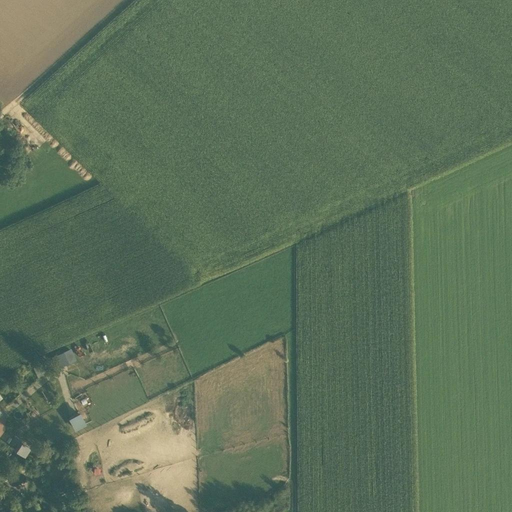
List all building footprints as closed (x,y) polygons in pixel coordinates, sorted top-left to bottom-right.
[(71,349),(63,352),(69,363),(76,360),(71,349)] [(57,368),(69,363),(63,352),(52,357),(57,368)] [(48,362),(33,368),(37,378),(52,372),(48,362)] [(80,413),(68,419),(75,431),(86,425),(80,413)] [(29,449),(19,442),(13,451),(24,458),(29,449)]
